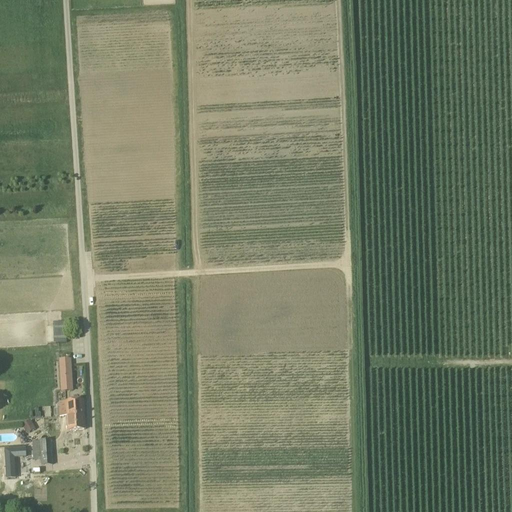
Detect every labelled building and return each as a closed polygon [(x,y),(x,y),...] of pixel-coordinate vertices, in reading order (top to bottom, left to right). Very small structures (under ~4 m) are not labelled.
[(55,323),(55,343),(66,343),(66,323),(55,323)] [(58,361),(60,392),(73,392),(71,360),(58,361)] [(59,418),(66,417),(84,416),(83,402),(58,403),(59,418)] [(84,416),(66,417),(67,431),(84,430),(84,416)] [(35,430),(30,422),(29,421),(21,426),(26,435),(35,430)] [(39,442),(32,443),(32,454),(33,461),(40,461),(40,467),(52,466),(51,441),(39,442)]
